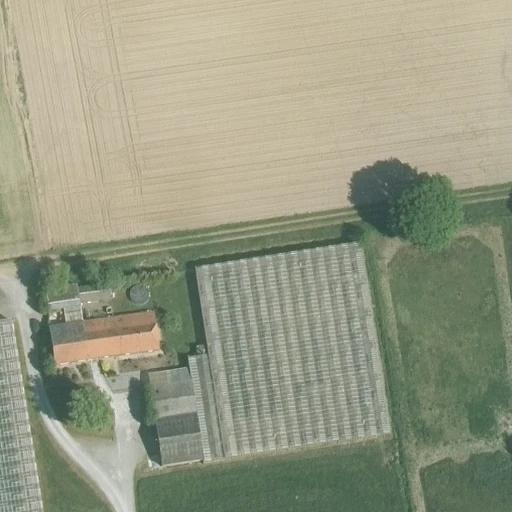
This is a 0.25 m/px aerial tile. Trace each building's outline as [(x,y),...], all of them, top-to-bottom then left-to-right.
[(389,436),(360,245),(194,271),(208,356),(187,360),(189,371),(166,374),(167,386),(149,389),(161,468),(202,461),(203,465),(389,436)] [(76,286),(44,290),(47,313),(78,308),(78,304),(110,300),(108,285),(76,289),(76,286)] [(82,325),(87,362),(159,351),(154,314),(82,325)] [(0,511),(41,511),(10,322),(0,323),(0,511)] [(56,366),(87,362),(82,325),(50,329),(56,366)]
